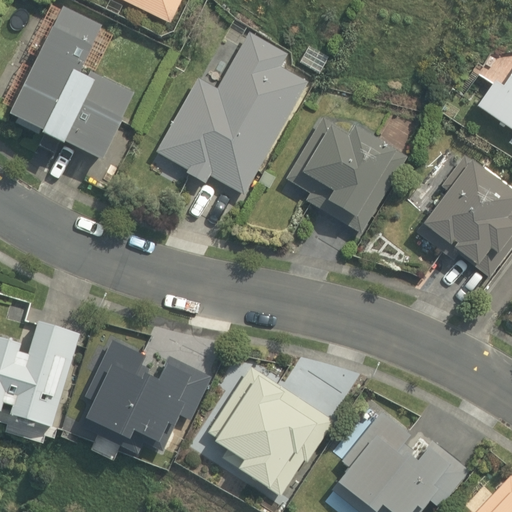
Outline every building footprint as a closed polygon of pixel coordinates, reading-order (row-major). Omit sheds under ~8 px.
[(106,0),(103,8),(116,15),(120,6),(107,0),(106,0)] [(120,0),(168,23),(178,0),(120,0)] [(59,7),(0,121),(0,124),(29,140),(33,131),(93,162),(129,92),(89,71),(85,78),(76,73),(91,45),(88,43),(96,27),(59,7)] [(195,78),(153,153),(184,170),(182,172),(204,184),(208,176),(242,195),(305,82),(278,66),(285,52),(247,31),(215,90),(195,78)] [(511,68),(499,87),(492,82),(474,108),(511,134),(511,135),(506,143),(511,147),(511,68)] [(319,117),(282,179),(307,194),(303,200),(360,234),(406,155),(350,122),(344,132),(319,117)] [(458,255),(488,278),(511,245),(511,192),(463,155),(439,187),(444,190),(413,231),(453,261),(458,255)] [(6,414),(50,427),(79,333),(33,320),(24,354),(16,351),(19,341),(0,335),(0,404),(1,403),(9,405),(6,414)] [(111,338),(83,395),(91,400),(80,423),(136,451),(142,441),(160,450),(178,415),(189,421),(211,378),(165,354),(162,362),(157,360),(151,371),(146,372),(138,365),(143,356),(111,338)] [(219,457),(260,486),(277,497),(300,461),(303,463),(333,419),(250,364),(203,434),(223,448),(219,457)] [(378,411),(339,460),(345,465),(329,488),(358,511),(417,511),(427,500),(437,508),(467,471),(431,439),(424,447),(421,443),(413,454),(400,442),(406,434),(378,411)] [(508,475),(472,511),(511,511),(511,477),(509,474),(508,475)]
